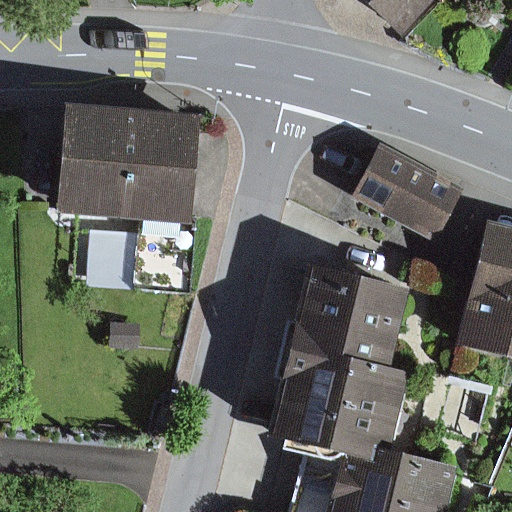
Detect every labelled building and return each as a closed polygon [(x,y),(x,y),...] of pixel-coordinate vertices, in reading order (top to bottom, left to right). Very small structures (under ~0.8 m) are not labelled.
[(381,0),(403,21),(422,0),(381,0)] [(60,100),(58,122),(50,206),(196,220),(206,113),(60,100)] [(461,189),(373,146),(346,200),(435,244),(461,189)] [(511,222),(490,218),(463,338),(511,348),(511,222)] [(410,282),(303,259),(266,432),(344,448),(393,459),(395,448),(412,369),(393,365),(410,282)] [(393,459),(344,448),(328,511),(449,511),(461,464),(395,448),(393,459)]
